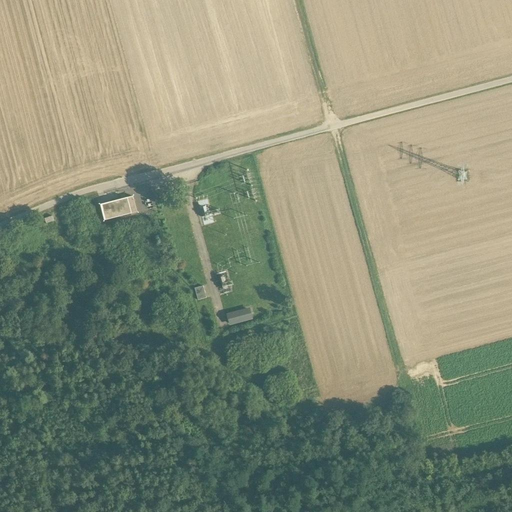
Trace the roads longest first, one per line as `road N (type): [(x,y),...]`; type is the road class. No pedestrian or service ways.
road 1 (track): [(511,79),(83,193),(0,225)]
road 2 (track): [(298,0),(426,467)]
